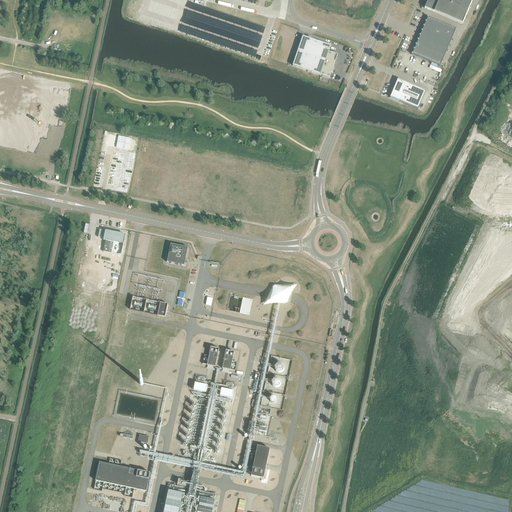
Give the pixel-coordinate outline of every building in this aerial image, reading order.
[(426,0),(425,3),(426,4),(425,8),(462,24),(472,0),(426,0)] [(428,17),(412,55),(440,66),(456,29),(428,17)] [(303,37),(293,66),(321,76),(330,78),(331,73),(332,73),(334,69),(333,68),(337,56),(329,53),(331,46),(303,37)] [(398,80),(390,98),(418,110),(426,91),(398,80)] [(134,152),(136,140),(107,134),(104,146),(134,152)] [(171,245),(167,262),(184,266),(188,248),(171,245)] [(133,298),(130,310),(132,311),(133,311),(141,312),(142,313),(146,313),(147,314),(154,315),(156,316),(165,318),(167,307),(168,305),(133,297),(133,298)] [(207,365),(207,366),(215,367),(219,349),(211,348),(209,357),(207,365)] [(226,351),(222,369),(230,370),(232,362),(234,352),(226,351)] [(194,391),(206,393),(207,386),(195,384),(194,391)] [(222,389),(220,396),(232,399),(234,392),(222,389)] [(144,440),(145,436),(143,436),(139,435),(138,442),(147,444),(148,440),(144,440)] [(257,447),(251,477),(263,479),(270,449),(257,447)] [(100,463),(96,481),(134,489),(146,492),(150,473),(120,467),(109,465),(106,464),(100,463)] [(168,491),(163,511),(179,511),(183,494),(168,491)] [(200,498),(197,511),(212,511),(215,501),(200,498)]
